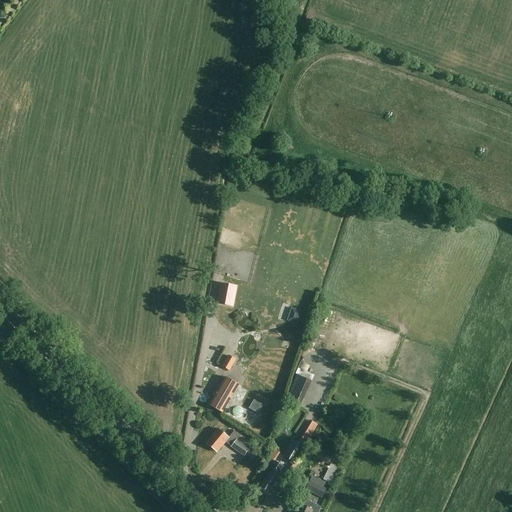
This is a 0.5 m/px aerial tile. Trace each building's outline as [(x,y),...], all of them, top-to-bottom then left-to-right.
[(223,284),(219,304),(233,306),(236,287),(223,284)] [(294,311),(292,319),(300,321),(302,313),(294,311)] [(235,360),(228,356),(222,366),(229,371),(235,360)] [(312,375),(315,369),(308,366),(305,372),(312,375)] [(302,373),(292,396),(303,401),(313,378),(302,373)] [(225,377),(209,405),(222,413),(238,385),(225,377)] [(266,434),(273,426),(265,419),(258,428),(266,434)] [(300,441),(295,438),(284,457),(294,463),(316,425),(312,422),(300,441)] [(225,442),(244,456),(250,448),(238,438),(240,435),(234,430),(228,438),(217,428),(205,443),(217,452),(225,442)] [(259,486),(270,493),(281,475),(279,474),(283,467),(274,461),(269,468),(270,468),(259,486)] [(330,464),(324,478),(331,482),(338,467),(330,464)] [(325,489),(314,484),(310,493),(320,498),(325,489)] [(303,499),(297,511),(317,511),(320,507),(303,499)]
